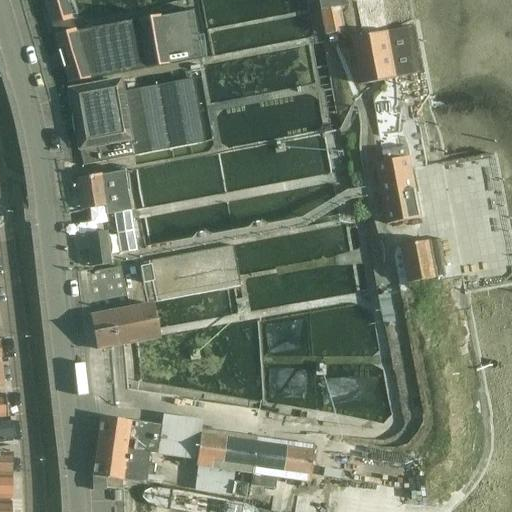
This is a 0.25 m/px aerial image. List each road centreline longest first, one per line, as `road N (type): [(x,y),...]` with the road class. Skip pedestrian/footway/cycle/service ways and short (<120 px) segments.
road 1 (secondary): [(77,511),(42,195),(0,14)]
road 2 (residential): [(35,511),(1,216)]
